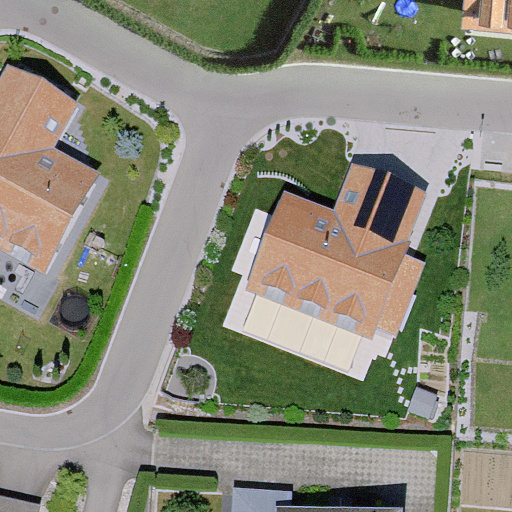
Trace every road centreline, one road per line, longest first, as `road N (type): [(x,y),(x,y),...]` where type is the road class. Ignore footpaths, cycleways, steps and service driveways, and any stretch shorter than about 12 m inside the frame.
road 1 (residential): [(237,112),(213,150),(128,369),(97,409),(59,430),(0,428)]
road 2 (residential): [(511,108),(294,90),(237,112)]
road 3 (residential): [(237,112),(21,0)]
